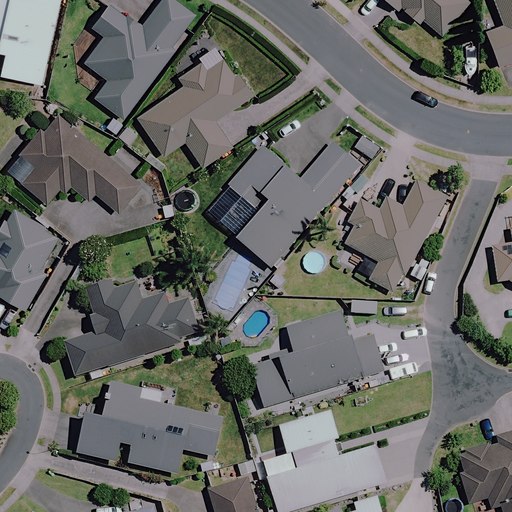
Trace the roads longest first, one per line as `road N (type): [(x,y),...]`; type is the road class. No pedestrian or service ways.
road 1 (residential): [(273,0),(405,109),(497,140)]
road 2 (residential): [(497,140),(440,299),(443,343),(463,377)]
road 3 (residential): [(0,366),(16,367),(30,392),(27,428),(0,476)]
